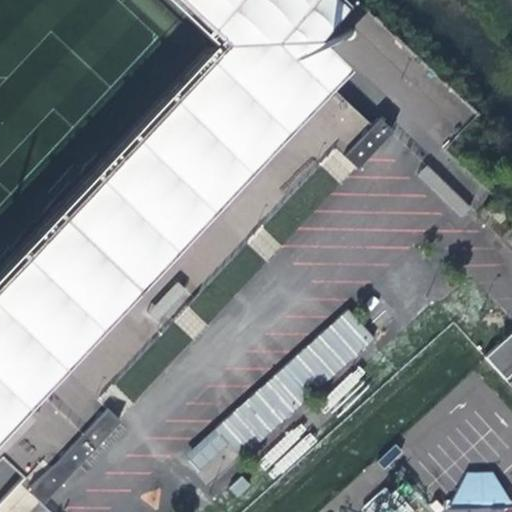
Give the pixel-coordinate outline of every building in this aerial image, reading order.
[(329,0),(191,0),(208,16),(312,16),(329,0)] [(208,16),(0,240),(0,415),(339,50),(311,17),(208,16)] [(376,116),(340,154),(354,167),(390,129),(376,116)] [(482,207),(497,221),(505,212),(491,198),(482,207)] [(158,325),(190,295),(178,283),(146,312),(158,325)] [(348,310),(178,451),(204,483),(254,442),(255,442),(375,342),(348,310)] [(511,326),(481,354),(502,377),(511,367),(511,326)] [(104,405),(26,489),(40,502),(118,419),(104,405)]
